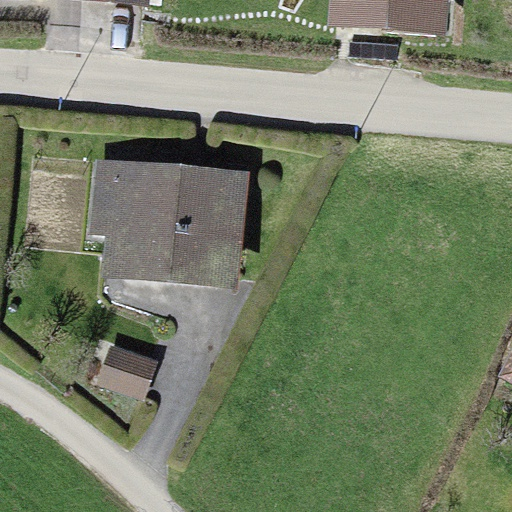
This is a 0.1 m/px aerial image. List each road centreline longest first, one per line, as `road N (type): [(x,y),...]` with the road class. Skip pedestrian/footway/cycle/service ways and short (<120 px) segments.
road 1 (tertiary): [(0,74),(511,118)]
road 2 (unclassified): [(157,511),(0,379)]
